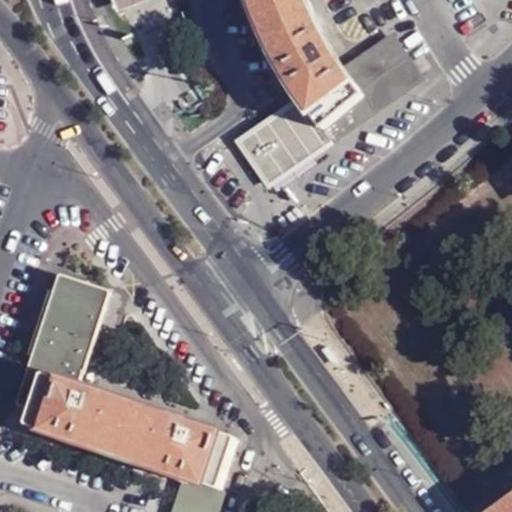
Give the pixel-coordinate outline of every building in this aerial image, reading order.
[(149,0),(113,0),(118,12),(149,0)] [(252,0),(259,22),(310,3),(309,0),(252,0)] [(310,3),(259,22),(259,24),(279,70),(297,99),(235,143),(267,187),(421,79),(391,35),(342,69),(335,57),(322,33),(311,5),(310,3)] [(211,511),(236,439),(77,387),(108,291),(58,274),(16,402),(33,407),(28,425),(189,478),(177,511),(211,511)] [(511,511),(511,495),(508,499),(510,501),(494,511),(511,511)]
